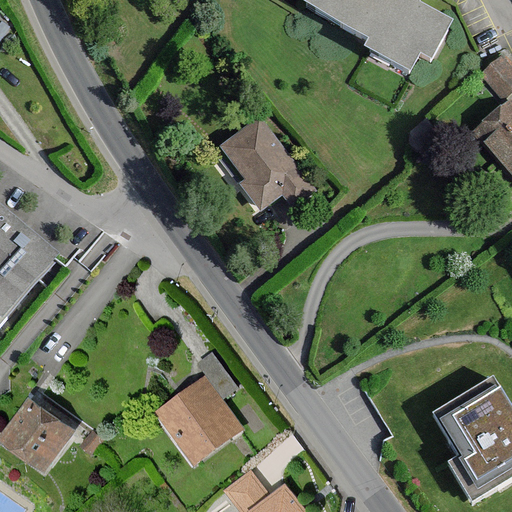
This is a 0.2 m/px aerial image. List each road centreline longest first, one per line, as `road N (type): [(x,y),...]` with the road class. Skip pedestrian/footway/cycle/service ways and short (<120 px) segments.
road 1 (tertiary): [(388,511),(177,222)]
road 2 (tertiary): [(177,222),(79,80),(44,0)]
road 3 (residential): [(0,145),(88,207),(177,222)]
